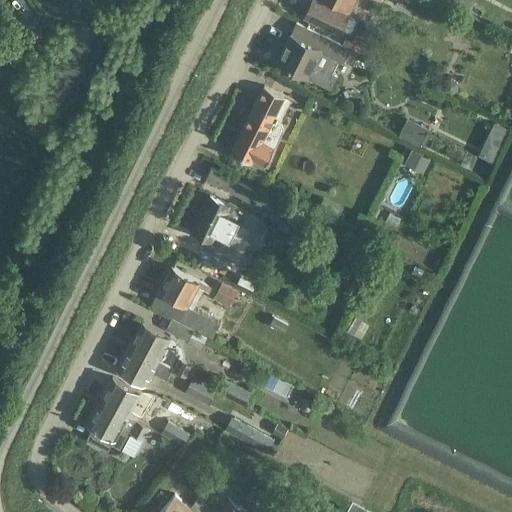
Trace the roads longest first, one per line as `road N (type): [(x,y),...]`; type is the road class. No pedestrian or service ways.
road 1 (unclassified): [(67,511),(45,494),(39,457),(268,0)]
road 2 (unclassified): [(222,0),(0,462)]
